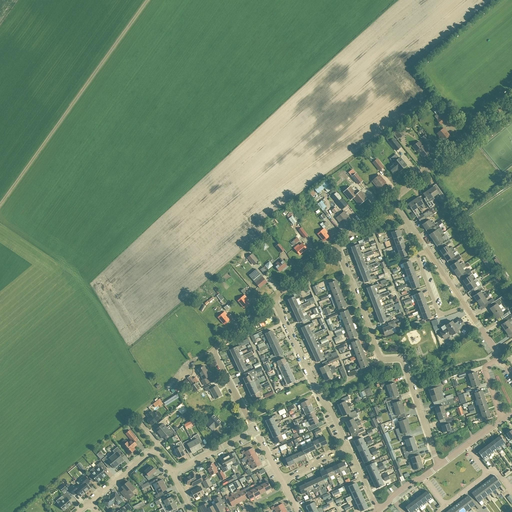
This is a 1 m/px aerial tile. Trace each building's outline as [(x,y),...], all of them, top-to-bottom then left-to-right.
[(441,111),(434,116),(437,120),(443,115),(441,111)] [(444,115),(437,120),(441,125),(448,119),(444,115)] [(404,135),(398,128),(395,131),(397,134),(394,136),(398,140),(400,138),(404,135)] [(450,136),(444,128),(437,134),(439,136),(439,137),(439,139),(440,139),(441,140),(442,140),(443,141),(450,136)] [(431,141),(426,134),(421,138),(427,145),(431,141)] [(401,147),(393,138),(388,141),(396,151),(401,147)] [(419,141),(412,147),(416,152),(417,151),(423,158),(430,152),(424,145),(423,146),(419,141)] [(406,165),(400,158),(393,164),(388,168),(393,173),(397,169),(399,171),(406,165)] [(377,159),(373,162),(379,170),(383,167),(377,159)] [(358,184),(362,181),(356,173),(352,177),(358,184)] [(372,181),(378,189),(386,183),(379,175),(372,181)] [(326,180),(314,189),(317,194),(329,185),(326,180)] [(353,198),(359,205),(367,199),(360,191),(357,194),(350,187),(344,192),(350,200),(353,198)] [(434,187),(428,190),(433,197),(436,195),(438,195),(439,194),(441,198),(444,196),(440,190),(437,192),(434,187)] [(434,199),(433,197),(428,190),(423,194),(426,199),(424,200),(429,207),(431,205),(429,202),(434,199)] [(332,197),(337,203),(342,210),(347,205),(342,198),(341,199),(336,193),(332,197)] [(419,197),(413,201),(418,207),(421,205),(423,209),(425,207),(426,208),(429,207),(424,200),(422,202),(419,197)] [(413,211),(417,218),(420,222),(426,218),(422,214),(419,216),(415,209),(418,207),(413,201),(408,204),(413,211)] [(326,207),(322,202),(318,205),(322,210),(326,207)] [(336,218),(342,226),(350,219),(344,211),(336,218)] [(456,213),(452,216),(457,224),(461,221),(456,213)] [(293,225),(297,222),(291,214),(287,217),(293,225)] [(432,229),(442,222),(441,220),(435,224),(433,221),(432,222),(430,219),(422,225),(426,230),(431,227),(432,229)] [(429,235),(433,240),(442,234),(440,232),(439,233),(437,230),(444,225),(442,222),(432,229),(434,232),(429,235)] [(304,238),(307,236),(301,228),(298,230),(304,238)] [(318,234),(324,241),(329,237),(326,233),(327,232),(324,228),(318,234)] [(392,240),(401,236),(399,230),(391,233),(393,237),(391,237),(392,240)] [(441,242),(443,245),(449,240),(448,238),(444,240),(442,237),(443,236),(442,234),(433,240),(436,246),(441,242)] [(401,236),(392,240),(393,242),(395,242),(396,246),(404,243),(401,236)] [(451,243),(449,240),(443,245),(445,247),(440,251),(443,256),(454,249),(452,247),(449,248),(447,245),(451,243)] [(299,255),(307,248),(302,243),(297,247),(296,246),(294,248),(299,255)] [(352,250),(351,251),(353,254),(360,251),(359,248),(364,246),(363,243),(351,248),(352,250)] [(397,252),(406,249),(404,243),(396,246),(397,249),(396,250),(390,252),(390,255),(397,252)] [(284,250),(279,244),(276,246),(281,253),(284,250)] [(406,249),(397,252),(398,255),(399,254),(401,258),(408,256),(406,249)] [(452,258),(453,260),(460,256),(458,253),(455,256),(452,253),(455,251),(454,249),(443,256),(447,261),(452,258)] [(360,251),(353,254),(354,257),(355,257),(356,260),(365,256),(366,258),(370,256),(369,253),(365,254),(364,253),(361,254),(360,251)] [(252,254),(249,256),(253,260),(252,261),(255,265),(259,262),(252,254)] [(357,262),(356,262),(357,266),(365,263),(363,260),(366,259),(366,258),(365,256),(356,260),(357,262)] [(462,258),(460,256),(453,260),(455,263),(450,266),(454,271),(465,264),(463,262),(460,264),(458,261),(462,258)] [(494,260),(500,270),(504,268),(497,258),(494,260)] [(281,260),(277,264),(276,263),(274,265),(279,272),(282,269),(283,271),(287,267),(286,266),(287,266),(281,260)] [(403,268),(404,271),(413,267),(410,261),(403,264),(404,267),(403,268)] [(365,263),(357,266),(358,269),(359,269),(360,271),(370,268),(369,266),(368,265),(366,266),(365,263)] [(361,274),(360,274),(362,278),(363,277),(369,275),(368,272),(371,271),(370,269),(374,268),(373,264),(369,266),(370,268),(360,271),(361,274)] [(463,274),(464,276),(471,272),(469,269),(465,272),(463,269),(466,267),(465,264),(454,271),(458,277),(463,274)] [(408,276),(415,274),(413,267),(404,271),(405,273),(406,273),(408,276)] [(254,281),(259,288),(267,282),(262,276),(262,277),(260,274),(256,269),(249,275),(252,279),(254,281)] [(476,279),(471,272),(464,276),(466,279),(463,281),(466,286),(476,279)] [(408,281),(409,283),(417,280),(415,274),(408,276),(409,280),(408,281)] [(369,275),(363,277),(365,283),(376,279),(375,276),(370,278),(369,275)] [(473,289),(475,291),(481,287),(480,285),(478,286),(475,283),(478,282),(476,279),(466,286),(470,292),(473,289)] [(420,287),(417,280),(409,283),(410,286),(411,285),(413,289),(420,287)] [(329,284),(332,290),(339,288),(336,281),(329,284)] [(379,284),(367,289),(368,291),(367,292),(368,295),(369,295),(376,292),(375,289),(380,287),(379,284)] [(321,293),(318,285),(312,287),(313,287),(316,295),(321,293)] [(483,290),(481,287),(475,291),(477,294),(473,296),(477,302),(487,295),(485,293),(483,294),(481,291),(483,290)] [(332,290),(334,297),(341,294),(339,288),(332,290)] [(376,292),(369,295),(371,301),(381,297),(382,298),(386,297),(384,294),(380,295),(380,294),(377,295),(376,292)] [(412,296),(411,297),(412,300),(411,300),(412,303),(416,302),(424,299),(422,292),(415,295),(414,294),(411,295),(412,296)] [(334,297),(337,303),(344,300),(341,294),(334,297)] [(238,301),(244,308),(249,304),(246,300),(248,299),(244,295),(238,301)] [(299,295),(288,300),(289,302),(288,303),(290,306),(297,303),(296,300),(301,297),(299,295)] [(486,307),(494,301),(493,299),(488,302),(486,299),(488,297),(487,295),(477,302),(481,307),(484,305),(486,307)] [(372,303),(371,303),(373,307),(380,304),(379,301),(382,300),(382,298),(381,297),(371,301),(372,303)] [(500,302),(502,301),(503,300),(502,297),(493,303),(495,305),(490,308),(494,314),(501,309),(499,306),(501,304),(500,302)] [(420,308),(427,305),(424,299),(416,302),(417,305),(418,304),(420,308)] [(344,300),(337,303),(339,310),(346,307),(344,300)] [(297,303),(290,306),(291,309),(292,309),(293,311),(302,307),(303,309),(307,307),(306,304),(302,305),(301,304),(298,305),(297,303)] [(380,304),(373,307),(374,310),(375,310),(376,312),(385,308),(385,307),(384,305),(381,307),(380,304)] [(377,314),(376,315),(377,318),(385,315),(384,312),(386,311),(386,310),(390,308),(389,305),(385,307),(385,308),(376,312),(377,314)] [(419,312),(420,315),(429,311),(427,305),(420,308),(421,312),(419,312)] [(302,307),(293,311),(294,314),(293,314),(295,317),(302,314),(301,311),(304,310),(303,309),(302,307)] [(323,309),(322,310),(323,314),(325,313),(326,316),(331,314),(329,308),(323,309)] [(503,312),(501,309),(494,314),(497,319),(500,317),(502,319),(510,314),(507,309),(503,312)] [(310,317),(308,318),(309,320),(320,315),(319,311),(315,313),(309,316),(310,317)] [(341,313),(343,320),(350,317),(347,311),(341,313)] [(429,311),(420,315),(421,317),(423,317),(424,321),(431,318),(429,311)] [(224,324),(229,320),(225,315),(227,314),(224,312),(218,317),(224,324)] [(302,314),(295,317),(296,321),(297,320),(299,323),(308,318),(310,317),(309,316),(309,315),(304,317),(302,314)] [(385,315),(377,318),(378,322),(379,321),(380,324),(392,319),(391,316),(386,318),(385,315)] [(501,325),(505,330),(511,326),(510,323),(511,321),(511,320),(511,318),(511,317),(511,316),(511,315),(505,319),(506,321),(501,325)] [(345,326),(352,324),(350,317),(343,320),(345,326)] [(458,330),(465,325),(461,318),(453,323),(452,321),(446,326),(447,328),(440,333),(445,339),(452,334),(452,335),(459,331),(458,330)] [(391,329),(396,327),(394,321),(389,323),(390,326),(383,329),(385,336),(393,333),(391,329)] [(314,322),(301,328),(302,331),(301,331),(303,334),(310,331),(309,328),(314,326),(314,325),(316,325),(314,322)] [(345,326),(348,333),(355,330),(352,324),(345,326)] [(355,330),(348,333),(350,339),(357,336),(355,330)] [(274,337),(275,337),(273,333),(272,334),(271,331),(260,336),(261,339),(266,337),(268,340),(274,337)] [(310,331),(303,334),(304,338),(305,337),(306,340),(316,335),(316,337),(320,335),(319,332),(315,334),(314,332),(311,334),(310,331)] [(251,337),(252,341),(254,343),(256,342),(255,339),(259,337),(258,334),(251,337)] [(316,335),(306,340),(307,342),(308,346),(315,342),(314,339),(317,338),(316,337),(316,335)] [(274,337),(268,340),(269,343),(266,344),(267,345),(263,347),(264,349),(268,347),(277,343),(274,337)] [(327,338),(321,341),(322,344),(324,343),(326,346),(330,345),(329,343),(327,338)] [(352,343),(354,350),(361,347),(359,340),(352,343)] [(315,342),(308,346),(310,349),(312,351),(321,347),(320,345),(319,344),(317,345),(315,342)] [(278,345),(277,343),(268,347),(269,350),(272,348),(273,351),(280,348),(279,344),(278,345)] [(321,347),(312,351),(313,353),(312,354),(313,357),(321,354),(319,351),(322,350),(321,348),(326,346),(324,343),(322,344),(320,345),(321,347)] [(241,345),(230,350),(233,356),(239,353),(238,350),(243,348),(241,345)] [(354,350),(357,356),(364,353),(361,347),(354,350)] [(280,348),(273,351),(274,354),(270,356),(271,359),(282,354),(281,351),(282,351),(280,348)] [(239,353),(233,356),(232,356),(233,360),(234,359),(235,362),(245,357),(248,355),(248,354),(244,356),(243,354),(240,356),(239,353)] [(321,354),(313,357),(315,360),(316,360),(317,362),(328,357),(327,354),(324,356),(322,353),(321,354)] [(357,356),(359,362),(366,360),(364,353),(357,356)] [(325,362),(327,365),(340,359),(338,356),(325,362)] [(246,360),(245,357),(235,362),(236,364),(235,364),(237,368),(244,364),(243,361),(246,360)] [(280,368),(287,364),(284,358),(277,362),(279,366),(275,368),(276,370),(280,368)] [(369,366),(366,360),(359,362),(360,365),(357,366),(359,370),(369,366)] [(246,367),(244,364),(237,368),(239,371),(241,373),(252,368),(251,365),(246,367)] [(282,373),(290,370),(287,364),(280,368),(282,372),(278,374),(279,376),(283,374),(282,373)] [(331,367),(328,368),(327,365),(320,368),(323,375),(332,370),(331,367)] [(206,378),(210,376),(208,371),(207,372),(204,366),(197,370),(203,380),(201,381),(203,385),(208,383),(206,378)] [(332,370),(323,375),(326,381),(333,377),(331,374),(336,372),(335,369),(332,370)] [(243,378),(246,384),(253,381),(253,380),(251,376),(256,374),(254,370),(244,374),(245,378),(243,378)] [(282,373),(283,374),(284,378),(281,379),(282,382),(285,380),(285,379),(293,375),(290,370),(282,373)] [(475,372),(468,375),(467,375),(468,378),(467,378),(468,382),(471,381),(478,379),(475,372)] [(285,379),(285,380),(287,383),(283,385),(284,387),(288,385),(295,381),(293,375),(285,379)] [(253,381),(246,384),(249,390),(256,386),(255,386),(254,382),(258,381),(257,378),(253,380),(253,381)] [(187,379),(178,385),(181,389),(190,383),(187,379)] [(478,379),(471,381),(473,388),(480,385),(478,379)] [(385,392),(388,391),(388,392),(397,389),(394,383),(389,385),(388,382),(381,384),(382,387),(386,385),(387,389),(384,390),(385,392)] [(196,392),(200,389),(196,383),(191,386),(196,392)] [(439,390),(438,387),(442,386),(441,383),(433,385),(434,388),(429,390),(431,396),(441,393),(440,390),(439,390)] [(262,390),(260,386),(259,384),(255,386),(256,386),(249,390),(251,396),(258,392),(258,391),(262,390)] [(215,399),(221,396),(216,386),(212,388),(211,385),(205,388),(206,391),(210,389),(215,399)] [(262,389),(262,390),(258,391),(258,392),(251,396),(254,401),(261,398),(259,393),(263,392),(262,389)] [(387,402),(394,400),(393,397),(399,395),(397,389),(388,392),(390,397),(386,399),(386,400),(384,401),(385,403),(387,402)] [(477,400),(484,398),(482,391),(475,393),(477,400)] [(441,393),(431,396),(433,403),(439,401),(439,403),(447,401),(446,398),(443,399),(441,393)] [(338,404),(341,411),(348,407),(351,406),(350,403),(347,404),(345,401),(350,399),(348,396),(342,399),(343,402),(338,404)] [(477,400),(479,407),(486,404),(484,398),(477,400)] [(300,412),(304,410),(303,409),(311,406),(308,400),(301,404),(303,408),(299,410),(300,412)] [(393,405),(395,410),(403,407),(400,401),(395,403),(394,400),(387,402),(388,406),(393,405)] [(447,401),(439,403),(440,406),(435,408),(437,414),(445,411),(444,407),(448,405),(447,401)] [(479,407),(481,413),(488,411),(486,404),(479,407)] [(306,415),(314,412),(311,406),(303,409),(304,410),(305,414),(302,415),(302,417),(306,416),(306,415)] [(351,413),(348,407),(341,411),(343,416),(348,413),(350,417),(357,414),(355,410),(351,413)] [(403,407),(395,410),(390,412),(391,414),(395,412),(397,416),(392,417),(393,421),(400,418),(399,415),(405,413),(403,407)] [(154,414),(151,411),(146,415),(149,418),(147,420),(149,422),(149,423),(150,425),(151,425),(159,418),(161,416),(161,415),(159,412),(157,411),(155,413),(154,414)] [(445,411),(437,414),(439,421),(445,419),(446,422),(453,419),(451,415),(447,417),(445,411)] [(488,411),(481,413),(484,420),(491,417),(488,411)] [(306,415),(306,416),(308,419),(304,421),(305,423),(309,421),(316,417),(314,412),(306,415)] [(216,428),(222,422),(213,414),(207,419),(208,420),(205,423),(212,430),(215,427),(216,428)] [(348,428),(361,422),(359,419),(355,422),(353,418),(358,416),(357,414),(350,417),(351,419),(345,422),(348,428)] [(275,423),(275,422),(273,419),(277,417),(276,415),(272,417),(272,418),(265,421),(268,426),(275,423)] [(309,421),(311,425),(307,427),(309,431),(318,427),(317,424),(319,423),(316,417),(309,421)] [(401,428),(409,425),(407,419),(401,421),(400,418),(393,421),(395,425),(399,423),(401,428)] [(155,430),(159,434),(167,428),(165,426),(167,424),(163,419),(159,423),(161,425),(155,430)] [(453,419),(446,422),(447,425),(441,426),(443,433),(452,430),(449,424),(454,422),(453,419)] [(278,429),(278,428),(276,425),(280,423),(279,420),(275,422),(275,423),(268,426),(271,432),(278,429)] [(362,424),(361,422),(348,428),(351,433),(356,431),(358,434),(364,430),(363,428),(359,430),(357,426),(362,424)] [(399,438),(406,436),(405,433),(411,431),(409,425),(401,428),(403,434),(398,435),(399,438)] [(170,437),(175,433),(169,426),(167,428),(159,434),(163,439),(168,434),(170,437)] [(280,434),(279,430),(283,428),(282,426),(278,428),(278,429),(271,432),(273,438),(280,434)] [(122,446),(129,455),(134,450),(133,448),(137,445),(133,441),(136,438),(130,430),(126,434),(131,440),(128,442),(122,446)] [(216,439),(221,435),(217,431),(213,435),(216,439)] [(286,439),(283,440),(281,436),(285,434),(284,432),(280,434),(273,438),(276,444),(281,442),(282,444),(287,442),(286,439)] [(191,439),(192,442),(197,451),(202,448),(199,443),(202,442),(198,434),(193,437),(191,439)] [(318,439),(321,447),(327,444),(324,437),(319,439),(318,435),(315,436),(317,440),(318,439)] [(407,446),(415,443),(413,437),(407,439),(406,436),(399,438),(400,441),(404,440),(407,446)] [(496,439),(501,447),(506,443),(504,441),(500,436),(496,439)] [(317,440),(314,441),(312,438),(310,439),(311,442),(312,442),(316,449),(321,447),(318,439),(317,440)] [(354,441),(357,447),(364,443),(362,438),(354,441)] [(496,439),(492,442),(497,450),(501,447),(496,439)] [(311,442),(308,444),(306,440),(304,441),(306,445),(307,445),(310,452),(316,449),(312,442),(311,442)] [(182,451),(181,449),(184,448),(181,441),(178,443),(176,444),(176,445),(173,447),(174,449),(175,450),(173,451),(175,456),(177,455),(179,458),(185,455),(182,451)] [(197,451),(192,442),(189,443),(188,441),(183,443),(186,450),(189,449),(192,453),(197,451)] [(497,450),(492,442),(487,446),(493,453),(497,450)] [(304,454),(310,452),(307,445),(306,445),(302,447),(300,443),(298,444),(300,448),(301,448),(302,451),(303,451),(304,454)] [(357,447),(359,452),(367,448),(364,443),(357,447)] [(405,457),(413,454),(411,451),(417,449),(415,443),(407,446),(409,452),(404,454),(405,457)] [(483,449),(488,456),(493,453),(487,446),(483,449)] [(112,456),(119,464),(121,463),(124,461),(123,461),(124,460),(119,454),(121,452),(117,447),(113,451),(115,453),(112,456)] [(248,457),(255,453),(252,448),(245,452),(244,450),(241,452),(242,455),(245,454),(246,457),(247,456),(248,457)] [(359,452),(362,457),(370,454),(367,448),(359,452)] [(303,451),(302,451),(298,453),(296,449),(294,450),(296,454),(297,454),(300,461),(306,458),(304,454),(303,451)] [(482,457),(484,460),(488,456),(483,449),(478,452),(482,457)] [(291,456),(295,463),(300,461),(297,454),(296,454),(292,455),(291,452),(289,453),(290,457),(291,456)] [(247,456),(246,457),(244,458),(245,460),(247,459),(249,462),(250,462),(251,463),(258,459),(255,453),(248,457),(247,456)] [(416,453),(413,454),(405,457),(406,459),(411,458),(412,461),(408,463),(409,465),(407,466),(421,461),(419,455),(417,455),(416,453)] [(225,457),(230,465),(233,463),(235,466),(240,463),(237,458),(234,460),(231,454),(225,457)] [(370,454),(362,457),(365,463),(372,459),(370,454)] [(284,463),(287,462),(289,466),(295,463),(291,456),(290,457),(287,458),(285,455),(283,456),(284,459),(283,460),(284,463)] [(119,464),(112,456),(109,459),(107,456),(102,460),(106,464),(108,462),(114,469),(114,468),(115,469),(117,467),(117,466),(119,464)] [(228,470),(226,467),(230,465),(225,457),(220,460),(223,465),(220,467),(223,472),(228,470)] [(250,462),(249,462),(247,463),(248,466),(250,465),(253,469),(261,465),(258,459),(251,463),(250,462)] [(421,461),(407,466),(407,468),(409,467),(410,469),(414,467),(415,470),(423,467),(421,461)] [(93,468),(102,478),(107,474),(102,468),(104,466),(101,462),(93,468)] [(341,472),(342,472),(342,471),(345,470),(347,474),(349,473),(347,468),(346,469),(343,462),(337,465),(341,472)] [(376,469),(379,467),(383,465),(382,462),(378,465),(378,466),(376,467),(374,463),(366,467),(369,472),(376,469)] [(208,466),(206,467),(211,475),(217,472),(213,464),(212,464),(212,463),(208,465),(208,466)] [(200,472),(204,468),(200,464),(196,468),(200,472)] [(341,472),(337,465),(332,468),(335,475),(336,474),(340,473),(341,476),(343,475),(342,472),(341,472)] [(148,480),(154,478),(151,474),(156,471),(152,466),(145,471),(147,474),(145,476),(148,480)] [(97,483),(102,478),(93,468),(86,474),(89,478),(92,476),(97,483)] [(335,475),(332,468),(326,470),(329,477),(330,477),(334,475),(336,479),(338,478),(336,474),(335,475)] [(369,472),(371,478),(379,474),(376,469),(369,472)] [(323,480),(324,480),(328,478),(330,482),(332,480),(330,477),(329,477),(326,470),(320,473),(322,476),(323,480)] [(453,476),(457,485),(468,479),(463,471),(453,476)] [(187,485),(191,483),(193,486),(203,481),(200,475),(196,477),(193,473),(189,475),(190,476),(184,479),(186,481),(185,482),(186,485),(187,484),(187,485)] [(371,478),(374,483),(381,479),(379,474),(371,478)] [(85,493),(90,488),(87,485),(87,484),(89,482),(90,482),(85,476),(79,480),(82,483),(79,485),(85,493)] [(202,478),(204,481),(202,482),(206,489),(212,485),(208,479),(206,476),(202,478)] [(326,488),(327,487),(328,487),(326,483),(325,483),(324,480),(323,480),(322,476),(316,479),(319,486),(320,486),(321,486),(324,484),(326,488)] [(495,476),(490,479),(497,488),(500,487),(504,491),(505,490),(495,476)] [(156,489),(164,484),(162,480),(159,481),(158,478),(149,483),(153,491),(156,489)] [(262,484),(266,491),(271,488),(268,482),(268,481),(266,478),(264,479),(266,482),(263,484),(262,484)] [(315,488),(315,489),(318,487),(320,491),(322,490),(321,486),(320,486),(319,486),(316,479),(310,482),(314,489),(315,488)] [(381,479),(374,483),(377,488),(384,485),(381,479)] [(490,479),(486,483),(493,492),(495,490),(499,495),(501,493),(497,488),(490,479)] [(257,487),(260,494),(266,491),(262,484),(263,484),(261,480),(259,482),(261,485),(258,487),(257,487)] [(121,492),(128,500),(134,495),(131,492),(134,489),(128,482),(122,487),(124,489),(121,492)] [(309,491),(313,489),(314,493),(316,492),(315,489),(315,488),(314,489),(310,482),(305,484),(308,491),(309,491)] [(252,490),(255,497),(260,494),(257,487),(258,487),(256,483),(253,484),(255,488),(252,490)] [(349,486),(352,493),(359,490),(356,483),(349,486)] [(486,483),(481,486),(488,495),(491,493),(494,498),(496,497),(493,492),(486,483)] [(164,484),(156,489),(158,494),(155,496),(156,499),(164,495),(162,492),(167,489),(164,484)] [(309,496),(309,495),(311,495),(309,491),(308,491),(305,484),(299,487),(302,494),(307,492),(309,496)] [(76,493),(77,493),(80,497),(85,493),(79,485),(76,487),(74,485),(68,489),(74,495),(76,493)] [(246,493),(249,498),(250,500),(255,497),(252,490),(250,486),(248,487),(250,491),(246,493)] [(481,486),(477,489),(484,499),(486,497),(490,502),(492,500),(488,495),(481,486)] [(195,498),(204,493),(200,487),(191,492),(195,498)] [(239,493),(243,501),(249,498),(246,493),(244,489),(240,492),(239,490),(236,491),(237,493),(237,494),(239,493)] [(477,489),(471,493),(477,501),(478,502),(478,503),(479,502),(482,500),(485,505),(487,503),(484,499),(477,489)] [(355,499),(362,496),(359,490),(352,493),(353,495),(346,499),(347,502),(355,499)] [(427,491),(423,494),(428,502),(433,498),(427,491)] [(62,509),(63,511),(72,504),(69,500),(72,498),(66,492),(62,496),(65,499),(58,504),(60,506),(59,507),(61,509),(62,509)] [(122,501),(115,492),(104,502),(108,507),(114,501),(117,505),(122,501)] [(233,496),(237,504),(243,501),(239,493),(237,494),(237,493),(234,494),(233,492),(230,494),(232,496),(232,497),(233,496)] [(424,505),(428,502),(423,494),(418,497),(424,505)] [(232,497),(232,496),(229,497),(228,495),(225,497),(226,500),(228,499),(232,507),(237,504),(233,496),(232,497)] [(355,499),(358,505),(364,502),(362,496),(355,499)] [(468,496),(463,499),(470,509),(472,511),(475,511),(472,507),(475,505),(474,504),(468,496)] [(159,500),(161,505),(163,508),(174,502),(171,497),(165,500),(164,497),(159,500)] [(216,504),(212,506),(215,511),(222,511),(223,511),(222,509),(225,508),(219,497),(214,500),(216,504)] [(418,497),(414,501),(419,508),(424,505),(418,497)] [(465,511),(468,511),(470,509),(463,499),(459,503),(465,511)] [(410,504),(415,511),(419,508),(414,501),(410,504)] [(174,502),(163,508),(165,511),(171,511),(171,510),(177,507),(174,502)] [(307,506),(309,511),(310,511),(316,509),(315,506),(317,505),(315,502),(313,503),(307,506)] [(364,502),(358,505),(361,511),(367,508),(364,502)] [(209,507),(207,503),(201,506),(204,511),(215,511),(212,506),(209,507)] [(465,511),(459,503),(454,506),(458,511),(465,511)]
